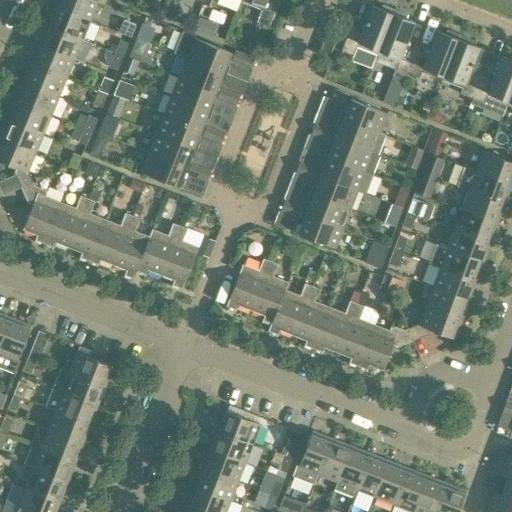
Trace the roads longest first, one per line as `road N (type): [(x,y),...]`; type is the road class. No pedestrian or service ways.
road 1 (residential): [(184,346),(400,427)]
road 2 (residential): [(0,281),(184,346)]
road 3 (residential): [(293,70),(271,68),(256,86),(221,182),(237,215)]
road 4 (residential): [(237,215),(261,212),(309,110),(308,85),(293,70)]
road 5 (residential): [(117,511),(184,346)]
road 6 (residential): [(184,346),(237,215)]
road 7 (residential): [(493,383),(460,370),(432,379),(400,427)]
